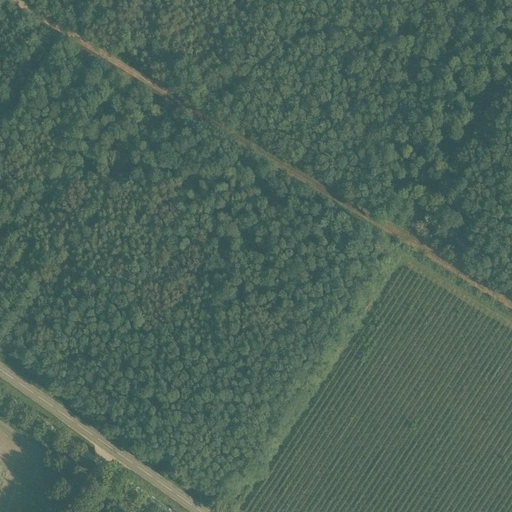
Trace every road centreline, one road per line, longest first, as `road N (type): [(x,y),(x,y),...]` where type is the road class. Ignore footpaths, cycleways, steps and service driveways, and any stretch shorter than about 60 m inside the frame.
road 1 (track): [(511,89),(238,511)]
road 2 (secondary): [(199,511),(0,370)]
road 3 (track): [(398,261),(511,326)]
